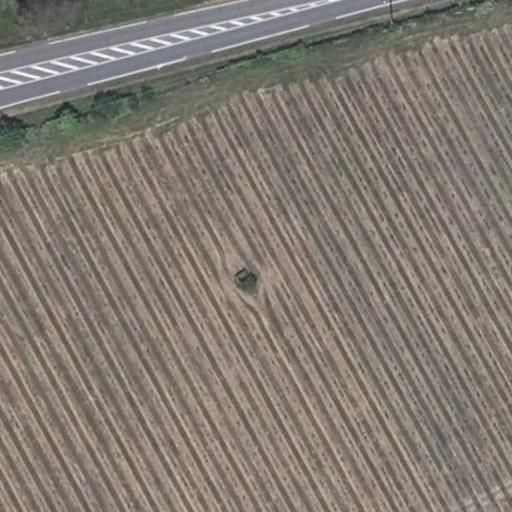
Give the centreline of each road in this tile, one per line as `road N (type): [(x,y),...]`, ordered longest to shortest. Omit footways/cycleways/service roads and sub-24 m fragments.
road 1 (primary): [(0,98),(368,0)]
road 2 (primary): [(303,0),(0,66)]
